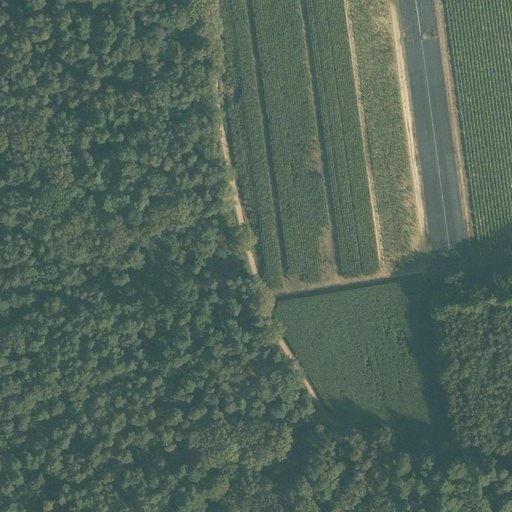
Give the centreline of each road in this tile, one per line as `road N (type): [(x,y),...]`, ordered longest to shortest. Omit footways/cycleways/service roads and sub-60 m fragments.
road 1 (track): [(202,0),(214,124),(261,308),(328,428)]
road 2 (track): [(328,428),(238,410),(0,442)]
road 3 (track): [(511,261),(261,308)]
road 4 (track): [(389,439),(511,463)]
